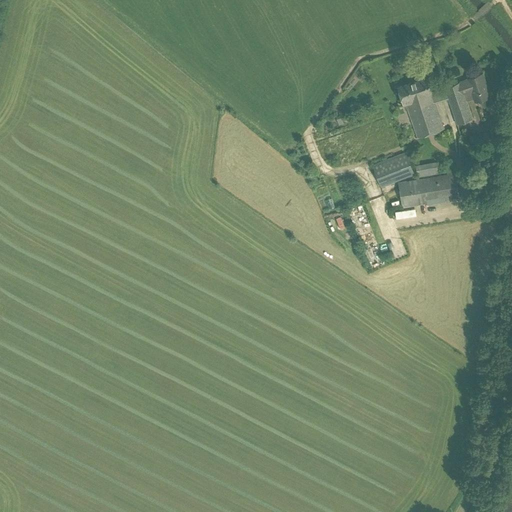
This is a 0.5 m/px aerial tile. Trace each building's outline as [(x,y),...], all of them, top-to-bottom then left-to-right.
[(467,80),(445,87),(448,98),(457,124),(472,119),(464,93),(471,91),(475,102),(480,100),(482,107),(492,104),(489,97),(490,97),(482,74),(467,79),(467,80)] [(448,98),(445,87),(433,91),(428,77),(398,87),(404,104),(406,103),(417,137),(443,129),(435,102),(448,98)] [(336,167),(404,147),(398,126),(391,128),(390,127),(329,145),(336,167)] [(381,187),(414,175),(406,152),(372,165),(381,187)] [(418,178),(439,175),(437,161),(415,165),(418,178)] [(402,207),(459,198),(455,173),(398,183),(402,207)] [(345,215),(339,218),(344,228),(350,225),(345,215)] [(497,511),(511,511),(511,495),(496,510),(497,511)]
